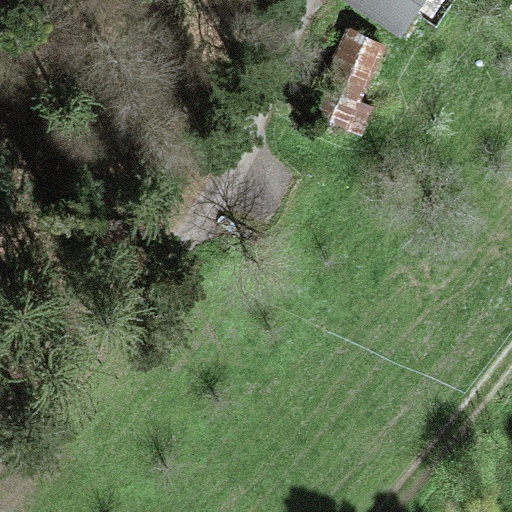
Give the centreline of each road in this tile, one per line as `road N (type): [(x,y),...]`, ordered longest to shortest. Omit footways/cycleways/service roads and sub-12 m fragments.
road 1 (track): [(0,441),(170,249),(251,122)]
road 2 (track): [(511,355),(383,511)]
